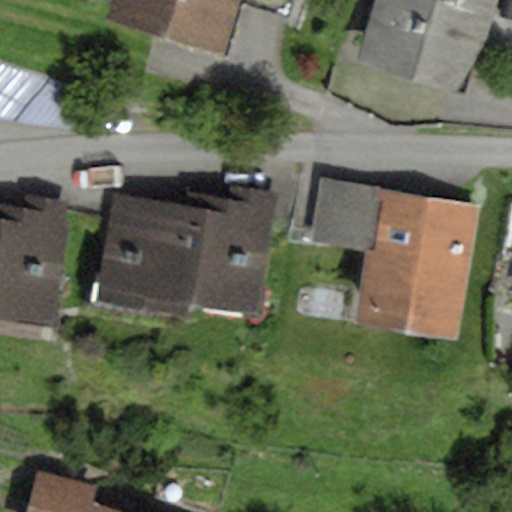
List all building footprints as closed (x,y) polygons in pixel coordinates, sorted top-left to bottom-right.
[(107,0),(106,6),(226,41),(238,0),(243,0),(293,14),(296,0),(107,0)] [(496,0),(373,0),(357,51),(469,89),(496,0)] [(0,64),(0,114),(26,118),(58,82),(0,64)] [(476,200),(319,174),(309,233),(366,242),(355,310),(455,326),(476,200)] [(140,188),(113,183),(98,263),(100,287),(186,304),(190,285),(254,297),(274,192),(224,183),(222,192),(194,186),(192,198),(140,188)] [(0,292),(50,300),(67,200),(26,193),(25,201),(0,197),(0,292)] [(101,490),(38,472),(26,511),(126,511),(97,504),(101,490)]
